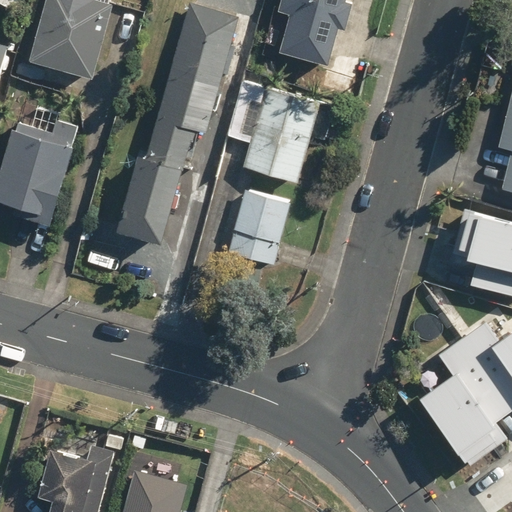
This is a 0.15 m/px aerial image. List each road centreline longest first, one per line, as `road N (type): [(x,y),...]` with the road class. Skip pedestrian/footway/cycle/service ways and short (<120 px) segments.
road 1 (residential): [(320,430),(445,0)]
road 2 (tertiary): [(0,323),(224,382),(320,430)]
